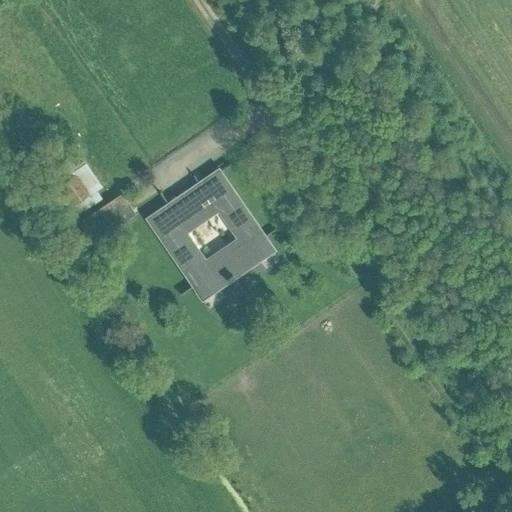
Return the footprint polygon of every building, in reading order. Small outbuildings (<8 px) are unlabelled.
[(87,194),(72,204),(78,213),(103,197),(98,189),(105,184),(86,157),(70,168),(74,174),(87,194)] [(87,194),(74,174),(58,184),(72,204),(87,194)] [(168,205),(149,218),(193,283),(179,293),(179,294),(208,274),(216,286),(223,281),(224,283),(234,276),(248,297),(249,296),(234,274),(271,248),(263,237),(275,229),(274,228),(262,236),(253,223),(239,232),(240,233),(236,236),(231,229),(230,230),(234,237),(204,258),(187,232),(217,211),(221,218),(222,217),(193,174),(192,174),(198,184),(188,191),(198,205),(178,218),(159,191),(158,191),(168,205)] [(128,203),(148,204),(149,190),(129,189),(128,203)] [(91,237),(132,210),(120,193),(80,220),(91,237)]
